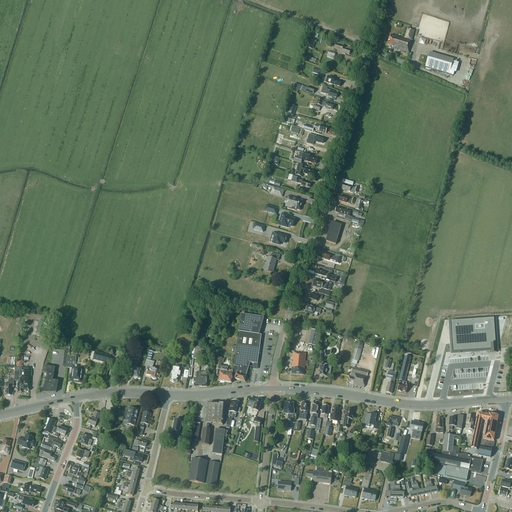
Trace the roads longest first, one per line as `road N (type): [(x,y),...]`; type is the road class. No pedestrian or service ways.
road 1 (tertiary): [(273,388),(295,284),(381,0)]
road 2 (tertiary): [(507,399),(426,405),(273,388)]
road 3 (residential): [(45,511),(76,430),(74,397)]
